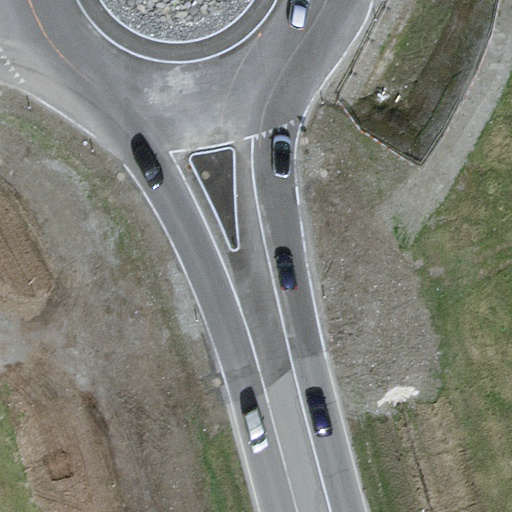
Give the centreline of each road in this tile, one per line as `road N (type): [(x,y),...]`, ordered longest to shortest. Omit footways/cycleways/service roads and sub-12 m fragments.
road 1 (secondary): [(95,69),(152,157),(190,236),(280,511)]
road 2 (secondary): [(346,511),(277,204),(284,45)]
road 3 (track): [(144,511),(68,227),(0,142)]
road 4 (secondary): [(95,69),(128,86),(184,94),(239,79),(284,45)]
